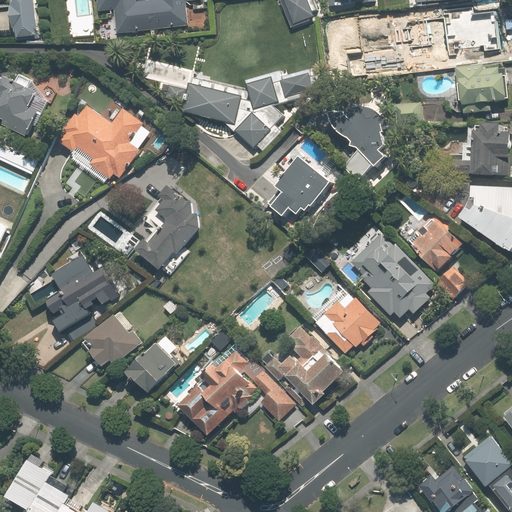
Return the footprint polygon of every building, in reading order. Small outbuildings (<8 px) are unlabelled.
[(41,39),(35,0),(11,0),(15,29),(17,28),(18,42),(41,39)] [(138,0),(99,0),(101,12),(115,10),(118,35),(190,26),(188,2),(203,0),(202,0),(152,0),(138,2),(138,0)] [(315,0),(281,0),(290,21),(294,20),(295,24),(315,17),(314,12),(319,10),(315,0)] [(420,7),(421,17),(442,15),(440,5),(420,7)] [(444,61),(505,55),(503,38),(499,39),(497,13),(484,14),(483,8),(456,11),(457,17),(439,19),(444,61)] [(427,54),(415,55),(416,70),(428,69),(427,54)] [(184,112),(226,123),(255,149),(286,116),(275,106),(308,97),(307,94),(309,93),(301,65),(247,80),(250,92),(227,86),(228,84),(210,80),(211,77),(198,74),(198,72),(148,60),(144,79),(189,90),(184,112)] [(486,64),(457,67),(461,102),(463,102),(464,114),(493,111),(492,103),(509,101),(506,73),(501,74),(501,68),(486,69),(486,64)] [(19,82),(7,77),(0,91),(0,93),(2,94),(0,97),(0,117),(6,121),(4,125),(28,137),(41,112),(32,108),(40,93),(30,88),(34,81),(23,75),(19,82)] [(425,124),(423,102),(396,105),(398,127),(425,124)] [(113,123),(88,106),(62,143),(76,152),(79,148),(95,159),(91,165),(109,178),(113,172),(122,178),(142,151),(132,143),(146,124),(123,108),(113,123)] [(353,147),(360,149),(361,151),(348,163),(362,178),(376,166),(377,167),(388,157),(382,151),(388,146),(385,133),(387,133),(386,131),(390,130),(389,123),(386,119),(382,115),(377,111),(372,108),(366,107),(361,107),(356,108),(352,110),(348,113),(347,109),(331,114),(332,119),(334,123),(336,127),(339,130),(341,133),(344,135),(347,137),(351,139),(354,143),(353,147)] [(511,121),(511,132),(503,132),(503,124),(483,123),(483,126),(471,125),(470,144),(466,144),(465,161),(458,161),(457,177),(511,178),(511,121)] [(0,159),(34,175),(35,172),(36,173),(42,159),(0,140),(0,159)] [(314,208),(334,182),(302,156),(281,181),(282,182),(277,188),(281,190),(269,204),(286,217),(292,210),(300,216),(305,209),(308,212),(312,207),(314,208)] [(137,250),(162,270),(176,253),(179,255),(202,228),(201,214),(195,214),(194,202),(186,202),(178,195),(179,193),(170,186),(161,197),(167,201),(159,210),(168,218),(169,222),(151,243),(146,239),(137,250)] [(511,188),(474,186),(473,198),(478,199),(478,202),(478,205),(474,210),(469,207),(462,218),(511,252),(511,188)] [(408,240),(439,273),(455,258),(453,256),(465,245),(436,214),(408,240)] [(0,248),(10,226),(0,220),(0,248)] [(438,285),(398,244),(396,246),(384,234),(354,263),(366,275),(363,278),(374,289),(371,293),(394,316),(397,313),(403,319),(412,310),(416,314),(433,298),(429,294),(438,285)] [(307,256),(323,273),(333,263),(317,247),(307,256)] [(96,274),(84,256),(54,275),(64,292),(48,301),(57,315),(61,312),(71,328),(93,315),(90,310),(97,305),(95,302),(101,299),(107,308),(123,297),(105,268),(96,274)] [(438,283),(455,300),(472,284),(455,267),(438,283)] [(358,349),(384,324),(359,298),(348,308),(341,301),(319,323),(349,355),(356,348),(358,349)] [(116,315),(84,341),(105,367),(113,360),(117,365),(141,345),(116,315)] [(224,328),(212,339),(223,350),(234,340),(224,328)] [(287,375),(317,405),(348,374),(302,329),(266,365),(282,381),(287,375)] [(160,344),(128,373),(135,381),(136,379),(149,393),(180,365),(160,344)] [(263,402),(282,422),(298,407),(287,395),(288,394),(255,359),(251,363),(239,350),(229,359),(230,359),(181,404),(213,437),(261,392),(267,398),(263,402)] [(511,511),(511,459),(493,437),(467,458),(511,511)] [(9,497),(32,511),(50,482),(54,475),(31,461),(9,497)] [(490,511),(456,467),(438,480),(435,475),(420,487),(438,511),(490,511)] [(31,511),(62,511),(67,504),(72,496),(50,482),(32,511),(31,511)] [(112,511),(98,503),(93,511),(112,511)]
